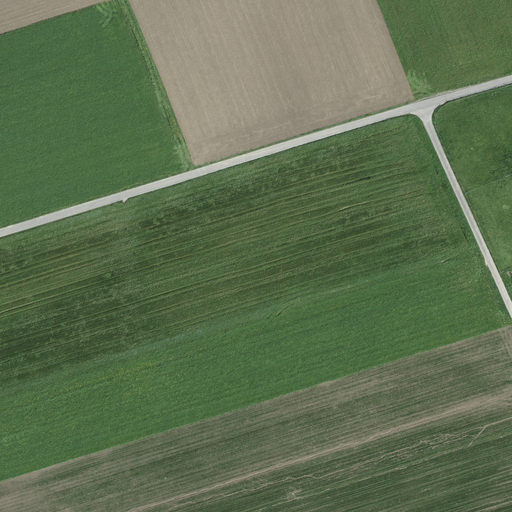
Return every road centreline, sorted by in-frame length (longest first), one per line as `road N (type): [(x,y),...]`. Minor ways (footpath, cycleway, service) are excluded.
road 1 (unclassified): [(0,236),(511,83)]
road 2 (track): [(511,339),(416,110)]
